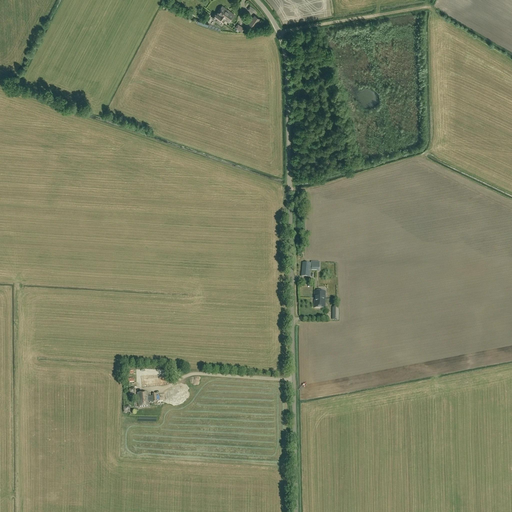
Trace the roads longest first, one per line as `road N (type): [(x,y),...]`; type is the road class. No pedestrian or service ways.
road 1 (unclassified): [(295,511),(288,87),(281,39),(256,0)]
road 2 (track): [(16,511),(17,284)]
road 3 (track): [(278,31),(431,7)]
